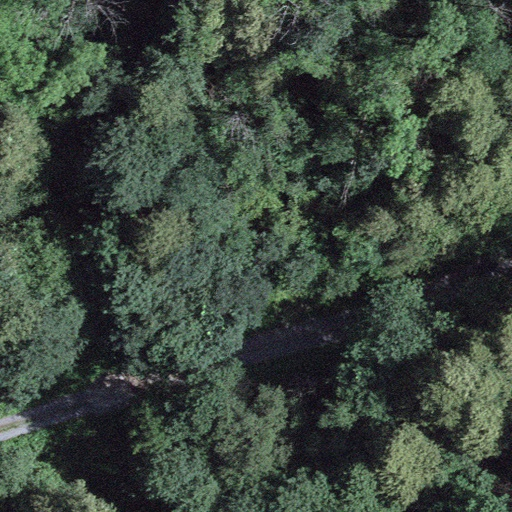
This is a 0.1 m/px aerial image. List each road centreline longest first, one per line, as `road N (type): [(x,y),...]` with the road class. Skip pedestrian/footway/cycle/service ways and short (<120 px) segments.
road 1 (track): [(0,423),(200,361),(503,290)]
road 2 (track): [(389,511),(511,427)]
